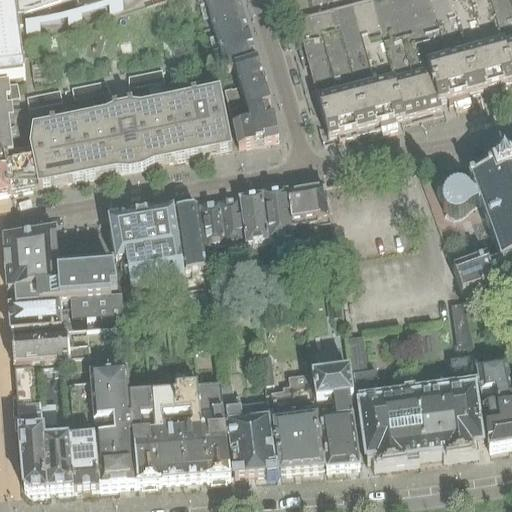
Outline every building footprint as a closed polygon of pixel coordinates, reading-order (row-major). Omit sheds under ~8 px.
[(30,154),(34,174),(38,194),(84,185),(130,175),(186,164),(213,159),(232,155),(219,95),(211,97),(181,0),(180,0),(28,47),(33,85),(17,87),(0,89),(0,159),(29,155),(30,154)] [(0,0),(0,38),(20,35),(136,0),(0,0)] [(243,22),(236,0),(202,0),(203,1),(197,2),(204,26),(210,24),(212,31),(243,22)] [(511,0),(288,0),(294,21),(317,104),(318,109),(324,131),(329,148),(354,142),(357,141),(365,139),(457,115),(470,111),(492,105),(497,104),(507,101),(511,99),(511,0)] [(257,66),(243,22),(212,31),(215,42),(209,44),(215,64),(221,62),(225,76),(234,73),(257,66)] [(20,35),(0,38),(0,83),(25,79),(21,43),(20,35)] [(270,110),(257,66),(234,73),(239,92),(231,94),(231,93),(224,95),(229,115),(237,113),(236,111),(245,110),(250,127),(234,130),(238,154),(278,145),(273,122),(269,123),(266,111),(270,110)] [(37,194),(33,174),(29,155),(12,157),(6,158),(8,169),(4,170),(5,177),(9,200),(37,194)] [(0,178),(5,177),(4,170),(8,169),(6,158),(0,159),(0,178)] [(480,208),(498,257),(508,286),(511,284),(511,163),(509,165),(511,168),(492,175),(491,171),(486,173),(488,177),(474,182),(473,180),(469,181),(470,185),(472,184),(474,192),(473,192),(475,196),(476,196),(477,198),(475,199),(474,198),(471,195),(468,192),(465,190),(461,188),(456,188),(452,190),(449,192),(447,190),(441,202),(442,202),(442,207),(443,211),(445,215),(448,218),(446,219),(455,222),(455,221),(459,221),(463,220),(467,218),(469,215),(472,212),(476,210),(480,208)] [(0,201),(8,200),(9,200),(5,177),(0,178),(0,201)] [(324,191),(287,197),(291,235),(330,229),(324,191)] [(291,235),(287,197),(263,201),(266,223),(268,223),(272,246),(273,253),(268,254),(274,281),(297,278),(291,235)] [(263,201),(239,205),(246,251),(272,246),(268,223),(266,223),(263,201)] [(246,251),(239,205),(218,208),(224,249),(226,261),(236,260),(237,266),(247,265),(249,274),(259,272),(256,252),(246,255),(246,251)] [(215,251),(224,249),(218,208),(200,212),(209,264),(217,263),(215,251)] [(207,276),(197,212),(174,216),(183,280),(207,276)] [(183,280),(174,216),(109,227),(116,275),(127,273),(131,296),(184,288),(183,280)] [(15,294),(17,310),(120,303),(120,295),(117,295),(113,276),(115,276),(114,269),(57,274),(57,262),(56,255),(55,236),(56,236),(55,235),(12,242),(3,244),(5,259),(4,259),(6,279),(7,294),(15,294)] [(499,289),(508,286),(498,257),(453,273),(462,298),(480,291),(481,293),(483,292),(485,297),(499,292),(499,289)] [(187,299),(167,301),(170,323),(190,321),(187,299)] [(9,311),(11,335),(61,331),(62,338),(103,334),(123,333),(122,322),(120,303),(17,310),(9,311)] [(421,398),(415,399),(424,461),(446,458),(446,462),(472,459),(471,451),(482,449),(481,441),(474,391),(475,391),(471,363),(473,363),(464,309),(439,313),(442,331),(452,329),(457,364),(448,365),(451,383),(419,388),(421,398)] [(472,309),(465,310),(467,321),(474,320),(472,309)] [(123,333),(103,334),(104,345),(124,343),(123,333)] [(71,364),(71,366),(88,364),(88,363),(86,340),(68,341),(68,340),(12,345),(14,369),(22,369),(46,367),(70,365),(70,364),(71,364)] [(403,464),(424,461),(415,399),(379,404),(375,375),(367,376),(362,341),(344,344),(349,376),(350,376),(350,379),(353,379),(357,407),(366,465),(377,463),(378,471),(404,468),(403,464)] [(481,412),(488,448),(489,456),(511,451),(511,393),(506,370),(508,370),(507,366),(473,371),(474,375),(475,375),(479,402),(494,400),(496,410),(481,412)] [(359,474),(358,466),(349,404),(353,403),(350,379),(350,376),(349,376),(337,377),(336,369),(310,373),(311,380),(316,410),(318,424),(316,424),(323,472),(325,472),(326,477),(359,474)] [(272,370),(263,371),(265,390),(274,390),(272,370)] [(14,374),(20,446),(45,445),(44,434),(42,434),(37,372),(14,374)] [(137,491),(129,400),(126,374),(89,378),(90,389),(99,495),(137,492),(137,491)] [(273,430),(280,479),(323,476),(323,472),(316,424),(295,426),(294,412),(316,410),(311,380),(288,384),(289,393),(282,394),(283,398),(268,400),(272,421),(273,430)] [(184,487),(207,485),(197,390),(196,388),(196,385),(174,386),(184,487)] [(150,399),(151,399),(160,489),(184,487),(174,386),(149,388),(150,399)] [(196,388),(197,390),(207,485),(207,486),(230,484),(229,484),(230,484),(230,480),(219,391),(218,386),(196,388)] [(68,439),(68,443),(73,497),(99,495),(90,389),(69,391),(72,439),(68,439)] [(234,484),(277,480),(268,422),(267,408),(239,411),(238,402),(233,402),(230,390),(219,391),(230,480),(234,480),(234,484)] [(160,490),(160,489),(151,399),(150,399),(129,400),(137,491),(138,491),(138,492),(160,490)] [(73,497),(68,443),(45,445),(20,446),(24,494),(30,500),(73,497)]
